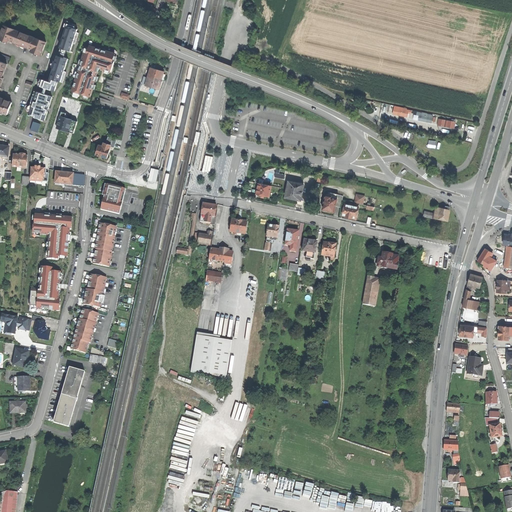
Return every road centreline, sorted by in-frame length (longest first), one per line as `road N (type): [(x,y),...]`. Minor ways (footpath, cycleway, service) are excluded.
road 1 (track): [(127,511),(188,194)]
road 2 (residential): [(0,439),(36,424),(73,297),(92,167)]
road 3 (trunk): [(464,234),(435,380),(424,511)]
road 4 (trunk): [(432,511),(443,381),(466,267)]
road 5 (secondary): [(119,19),(171,49),(328,113)]
road 6 (residential): [(447,248),(232,202)]
road 7 (unknown): [(212,511),(221,474),(362,511)]
road 8 (unclassified): [(239,143),(214,127),(238,28)]
road 9 (unknown): [(232,202),(223,223),(237,245),(227,316)]
road 10 (trunk): [(511,80),(476,195)]
